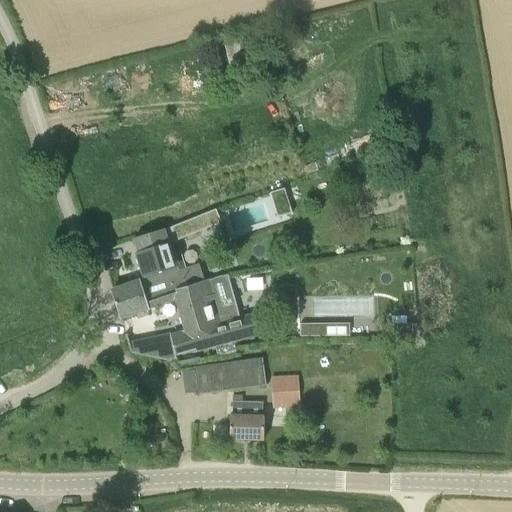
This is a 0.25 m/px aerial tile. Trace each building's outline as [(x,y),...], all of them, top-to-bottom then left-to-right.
[(390,188),(388,179),(381,180),(383,190),(390,188)] [(289,188),(274,190),(276,214),(292,213),(289,188)] [(234,236),(279,221),(271,197),(226,212),(234,236)] [(138,252),(136,253),(145,280),(140,282),(146,302),(185,289),(204,282),(199,264),(179,270),(175,259),(177,258),(176,257),(175,257),(170,243),(176,240),(210,227),(209,226),(222,220),(218,209),(171,227),(163,230),(162,228),(159,230),(149,233),(147,234),(136,237),(133,238),(134,240),(137,251),(138,252)] [(204,282),(185,289),(146,302),(140,282),(132,284),(130,284),(131,285),(111,292),(119,317),(176,299),(186,331),(171,336),(171,333),(128,341),(131,352),(163,360),(176,358),(175,355),(196,349),(196,352),(245,339),(258,336),(252,314),(239,317),(228,275),(209,280),(204,282)] [(300,324),(300,337),(326,337),(326,324),(300,324)] [(382,324),(382,336),(412,336),(412,324),(382,324)] [(194,368),(198,395),(267,386),(263,359),(194,368)] [(298,375),(271,376),(272,408),(299,407),(298,375)] [(230,416),(229,440),(263,441),(264,417),(262,416),(262,404),(233,403),(233,416),(230,416)] [(168,434),(150,436),(151,449),(169,447),(168,434)]
